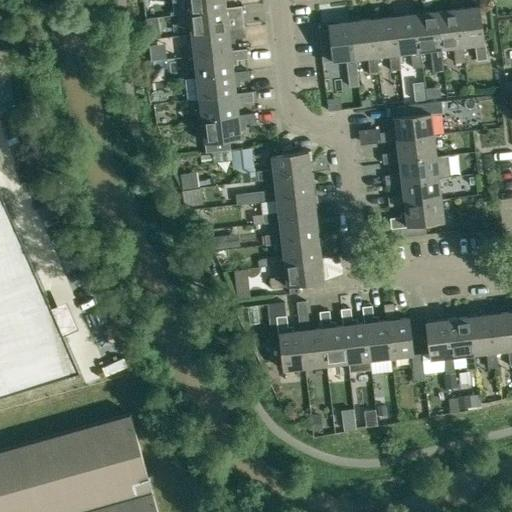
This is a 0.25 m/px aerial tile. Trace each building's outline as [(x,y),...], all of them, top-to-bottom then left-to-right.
[(171,16),(189,14),(187,0),(172,0),(174,12),(170,12),(171,16)] [(187,0),(189,14),(226,9),(226,8),(225,2),(224,0),(187,0)] [(226,9),(189,14),(192,35),(228,31),(228,30),(227,18),(226,14),(231,13),(232,17),(243,16),(242,7),(226,8),(226,9)] [(480,7),(458,10),(462,47),(463,46),(475,45),(477,61),(487,60),(485,43),(484,43),(480,7)] [(458,10),(436,12),(441,49),(453,48),(455,64),(465,62),(463,46),(462,47),(458,10)] [(436,12),(415,15),(419,52),(420,51),(430,50),(433,73),(444,72),(443,65),(441,49),(436,12)] [(415,15),(393,17),(398,54),(399,54),(411,53),(412,69),(422,67),(420,51),(419,52),(415,15)] [(158,17),(153,18),(154,25),(147,26),(148,39),(160,38),(158,17)] [(393,17),(372,20),(376,57),(377,56),(389,55),(391,71),(400,70),(399,54),(398,54),(393,17)] [(153,18),(146,19),(147,26),(154,25),(153,18)] [(372,20),(350,22),(355,59),(356,59),(368,58),(370,74),(379,72),(377,56),(376,57),(372,20)] [(350,22),(328,25),(329,29),(329,31),(332,60),(332,62),(346,60),(348,76),(349,76),(358,75),(356,59),(355,59),(350,22)] [(228,31),(192,35),(192,37),(194,57),(231,52),(231,51),(230,45),(229,39),(229,35),(234,34),(234,39),(245,37),(244,28),(228,30),(228,31)] [(329,31),(319,32),(322,61),(332,60),(329,31)] [(165,44),(149,46),(151,62),(167,60),(165,44)] [(231,52),(194,57),(197,78),(233,74),(233,73),(233,66),(232,62),(235,62),(237,60),(248,59),(247,49),(231,51),(231,52)] [(162,67),(152,69),(153,79),(164,78),(162,67)] [(233,74),(197,78),(199,98),(199,99),(236,95),(236,94),(235,86),(235,82),(234,78),(239,77),(239,82),(251,80),(249,71),(233,73),(233,74)] [(359,87),(358,75),(349,76),(350,87),(359,87)] [(187,100),(199,98),(197,78),(185,80),(187,100)] [(424,100),(422,83),(413,84),(415,101),(424,100)] [(236,95),(199,99),(202,121),(239,116),(238,109),(237,104),(242,103),(253,102),(252,92),(236,94),(236,95)] [(396,131),(380,133),(381,143),(397,141),(397,140),(434,135),(431,114),(442,113),(441,101),(397,107),(398,117),(394,117),(396,131)] [(239,116),(202,121),(205,143),(206,153),(213,152),(219,151),(229,150),(228,140),(241,139),(240,131),(240,125),(239,121),(244,120),(245,125),(256,123),(255,114),(239,116)] [(398,153),(382,155),(384,164),(399,162),(399,161),(436,157),(434,135),(397,140),(397,141),(398,153)] [(251,148),(231,151),(232,160),(232,169),(236,169),(242,173),(256,171),(253,166),(251,148)] [(229,151),(229,150),(219,151),(220,161),(232,160),(231,151),(229,151)] [(273,170),(257,172),(258,181),(274,179),(274,178),(311,174),(308,152),(272,156),(273,170)] [(201,162),(213,161),(213,154),(200,155),(200,156),(201,162)] [(401,174),(385,176),(386,186),(402,184),(402,183),(439,178),(449,177),(447,156),(436,157),(399,161),(399,162),(401,174)] [(257,181),(256,171),(242,173),(243,182),(257,181)] [(180,174),(182,188),(197,187),(196,173),(180,174)] [(276,191),(260,193),(261,202),(277,201),(277,200),(314,195),(311,174),(274,178),(274,179),(276,191)] [(403,196),(388,197),(389,207),(405,205),(404,204),(441,200),(439,178),(402,183),(402,184),(403,196)] [(0,395),(81,371),(0,187),(0,395)] [(201,188),(195,189),(195,198),(183,199),(183,206),(203,204),(201,188)] [(195,189),(182,190),(183,199),(195,198),(195,189)] [(237,205),(261,202),(260,193),(236,196),(237,205)] [(278,212),(262,214),(262,215),(264,224),(279,222),(279,221),(316,217),(314,195),(277,200),(277,201),(278,212)] [(406,217),(390,219),(391,229),(409,227),(409,226),(424,225),(444,222),(441,200),(404,204),(405,205),(406,217)] [(261,202),(262,214),(278,212),(277,201),(261,202)] [(254,225),(264,224),(262,215),(253,216),(254,225)] [(281,234),(265,236),(266,245),(282,244),(282,243),(319,238),(316,217),(279,221),(279,222),(281,234)] [(238,235),(212,237),(213,250),(239,247),(238,235)] [(283,255),(267,257),(268,258),(269,267),(285,265),(284,264),(321,260),(319,238),(282,243),(282,244),(283,255)] [(258,268),(269,267),(268,258),(260,259),(257,261),(258,268)] [(286,277),(270,279),(271,289),(288,287),(288,286),(298,285),(324,282),(321,260),(284,264),(285,265),(286,277)] [(247,269),(233,271),(236,299),(250,298),(247,269)] [(306,368),(327,365),(322,328),(321,328),(309,330),(307,314),(305,302),(296,303),(299,331),(301,331),(306,368)] [(387,321),(391,358),(414,355),(409,318),(395,320),(393,304),(384,305),(385,321),(387,321)] [(370,360),(391,358),(387,321),(385,321),(374,322),(372,306),(362,308),(364,324),(365,323),(370,360)] [(342,310),(341,310),(343,326),(344,326),(348,363),(349,373),(371,370),(370,360),(365,323),(364,324),(352,325),(350,309),(342,310)] [(327,365),(348,363),(344,326),(342,326),(331,327),(329,312),(319,313),(321,328),(322,328),(327,365)] [(511,313),(490,315),(495,352),(496,352),(508,350),(510,366),(511,365),(511,313)] [(490,315),(469,318),(474,355),(474,354),(486,353),(488,369),(498,368),(496,352),(495,352),(490,315)] [(283,370),(306,368),(301,331),(299,331),(288,333),(286,317),(276,318),(278,335),(279,335),(283,370)] [(469,318),(448,320),(452,357),(453,357),(465,356),(467,372),(476,370),(474,354),(474,355),(469,318)] [(448,320),(425,323),(430,360),(443,358),(445,374),(455,373),(453,357),(452,357),(448,320)] [(375,410),(364,411),(366,426),(377,425),(375,410)] [(0,511),(85,511),(152,493),(130,414),(0,450),(0,511)] [(85,511),(157,511),(152,493),(85,511)]
